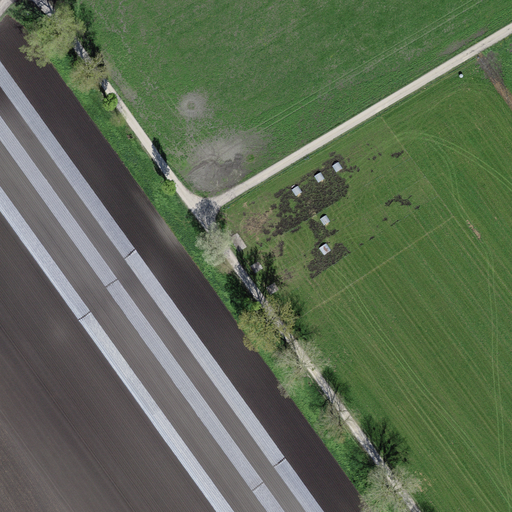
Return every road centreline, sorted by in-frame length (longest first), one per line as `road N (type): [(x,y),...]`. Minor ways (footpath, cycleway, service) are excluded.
road 1 (track): [(30,0),(199,214),(511,29)]
road 2 (track): [(416,511),(199,214)]
